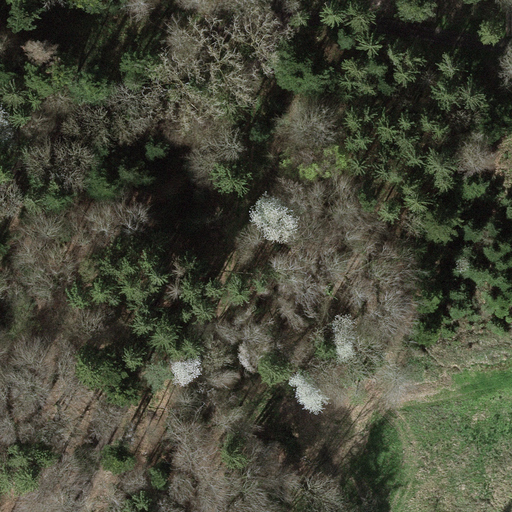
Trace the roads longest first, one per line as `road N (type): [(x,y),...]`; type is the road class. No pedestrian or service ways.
road 1 (track): [(511,45),(374,26),(264,32),(148,80),(0,188)]
road 2 (track): [(264,32),(190,189),(76,511)]
